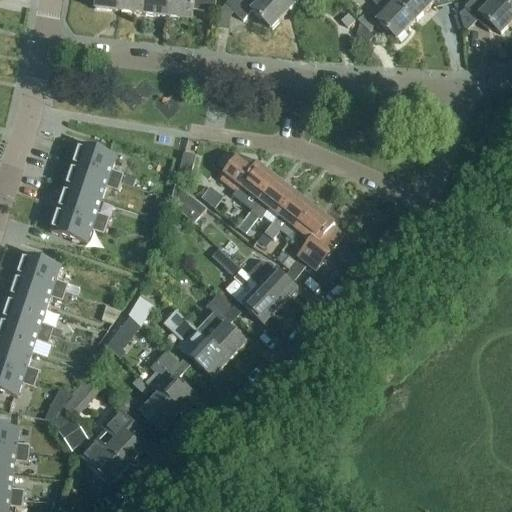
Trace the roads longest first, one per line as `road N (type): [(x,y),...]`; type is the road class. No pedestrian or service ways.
road 1 (residential): [(462,93),(426,203),(133,511)]
road 2 (residential): [(462,93),(44,50)]
road 3 (residential): [(44,50),(1,203)]
